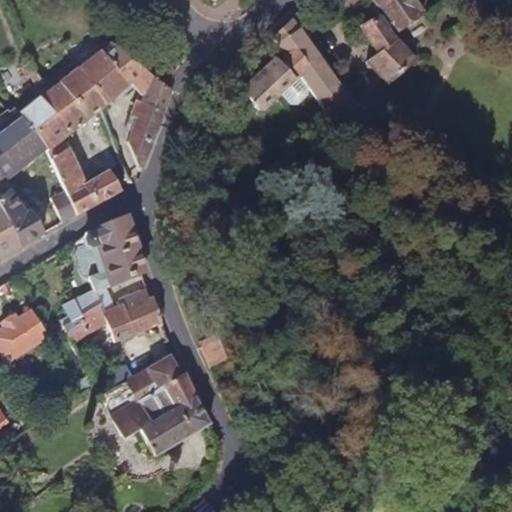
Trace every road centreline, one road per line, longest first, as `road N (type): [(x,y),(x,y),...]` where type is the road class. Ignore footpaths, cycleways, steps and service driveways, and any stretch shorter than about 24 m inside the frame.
road 1 (residential): [(202,511),(236,481),(139,199)]
road 2 (residential): [(139,199),(190,73),(215,50)]
road 3 (residential): [(139,199),(0,273)]
